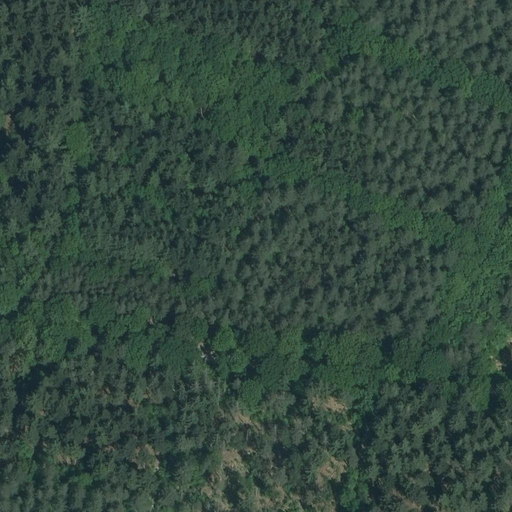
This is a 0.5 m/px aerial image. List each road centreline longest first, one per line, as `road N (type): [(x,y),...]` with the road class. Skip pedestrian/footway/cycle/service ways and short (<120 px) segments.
road 1 (track): [(180,350),(340,37)]
road 2 (track): [(10,329),(52,265),(88,0)]
road 3 (track): [(511,396),(180,350)]
road 4 (track): [(332,55),(511,122)]
road 5 (track): [(511,159),(426,322)]
road 6 (track): [(180,350),(0,328)]
road 7 (track): [(145,511),(180,350)]
road 8 (track): [(374,377),(350,511)]
